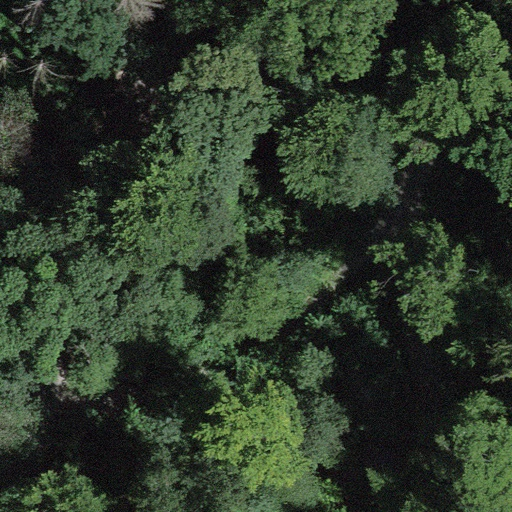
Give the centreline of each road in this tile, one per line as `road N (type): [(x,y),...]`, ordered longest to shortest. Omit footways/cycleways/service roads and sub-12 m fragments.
road 1 (track): [(471,0),(412,180),(53,387),(0,408)]
road 2 (track): [(193,0),(144,76),(17,511)]
road 3 (track): [(412,180),(421,354),(493,450)]
